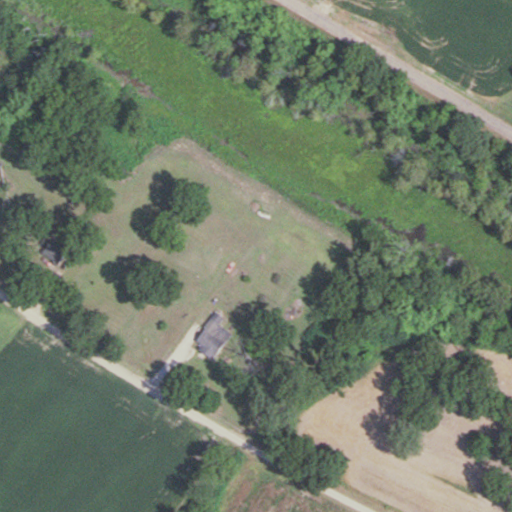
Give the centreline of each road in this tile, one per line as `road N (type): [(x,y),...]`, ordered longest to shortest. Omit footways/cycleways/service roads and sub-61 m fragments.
road 1 (residential): [(373,511),(0,296)]
road 2 (residential): [(511,134),(286,0)]
